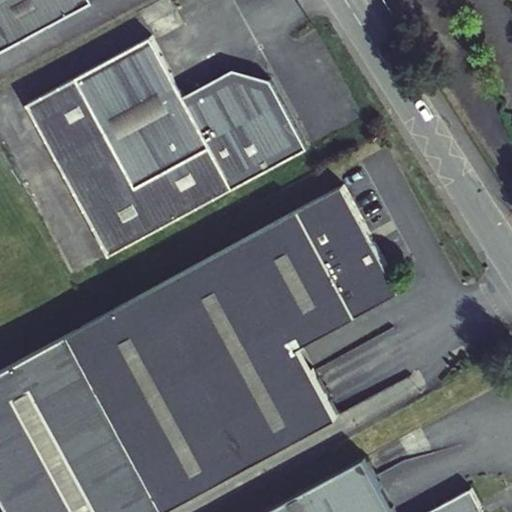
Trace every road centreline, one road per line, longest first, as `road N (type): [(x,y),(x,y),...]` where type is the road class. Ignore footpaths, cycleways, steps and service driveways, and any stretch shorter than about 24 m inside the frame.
road 1 (unknown): [(465,321),(401,389),(179,511)]
road 2 (residential): [(345,0),(511,261)]
road 3 (unknown): [(465,321),(375,156)]
road 4 (unknown): [(511,151),(472,109),(423,0)]
road 5 (unknown): [(136,0),(5,81)]
road 6 (unknown): [(266,18),(329,128)]
road 7 (unknown): [(511,436),(406,494)]
